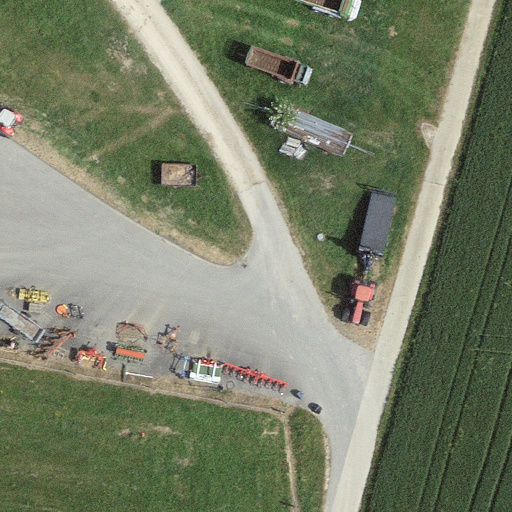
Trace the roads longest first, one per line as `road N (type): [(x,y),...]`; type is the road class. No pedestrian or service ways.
road 1 (unclassified): [(337,511),(477,0)]
road 2 (track): [(368,397),(145,248),(0,196)]
